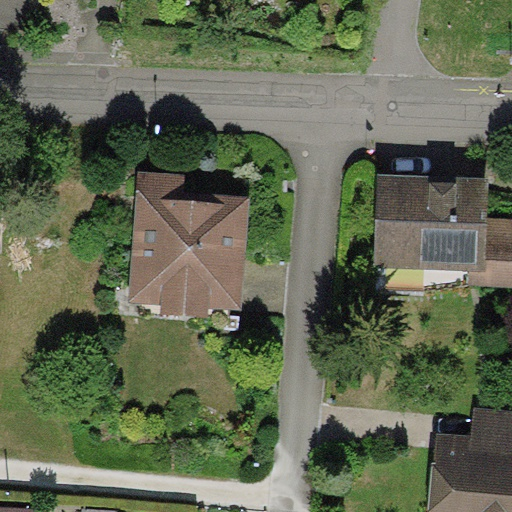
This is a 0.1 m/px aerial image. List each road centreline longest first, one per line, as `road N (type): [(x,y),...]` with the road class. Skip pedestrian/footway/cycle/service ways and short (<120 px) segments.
road 1 (residential): [(287,511),(315,97)]
road 2 (residential): [(0,90),(315,97)]
road 3 (residential): [(386,97),(511,106)]
